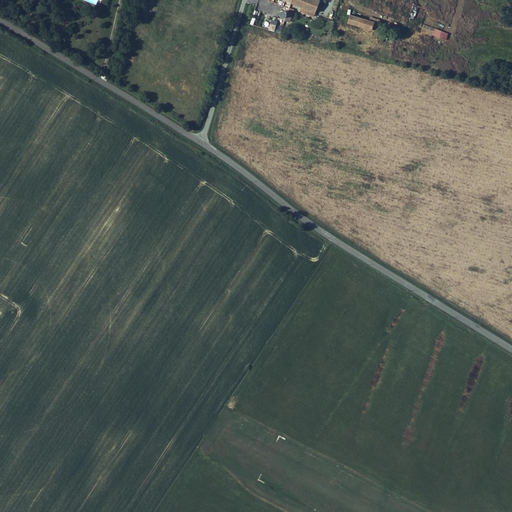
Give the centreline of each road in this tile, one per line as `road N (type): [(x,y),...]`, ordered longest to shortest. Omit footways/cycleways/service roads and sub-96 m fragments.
road 1 (tertiary): [(511,348),(326,233),(202,141)]
road 2 (tertiary): [(202,141),(0,18)]
road 3 (unclassified): [(244,0),(202,141)]
